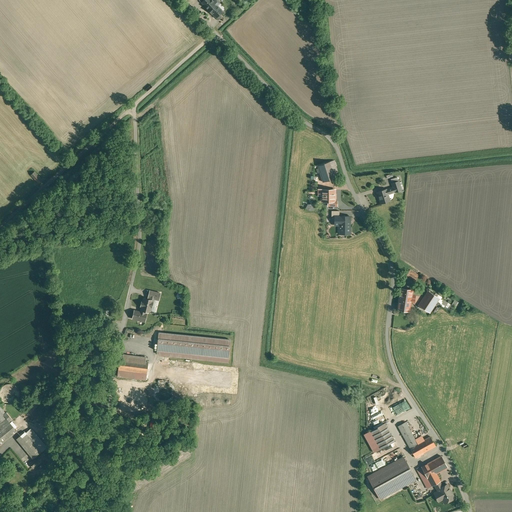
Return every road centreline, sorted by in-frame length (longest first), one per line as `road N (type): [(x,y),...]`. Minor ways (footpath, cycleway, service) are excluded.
road 1 (unclassified): [(183,0),(334,147),(389,260),(392,363),(470,511)]
road 2 (track): [(101,511),(112,378)]
